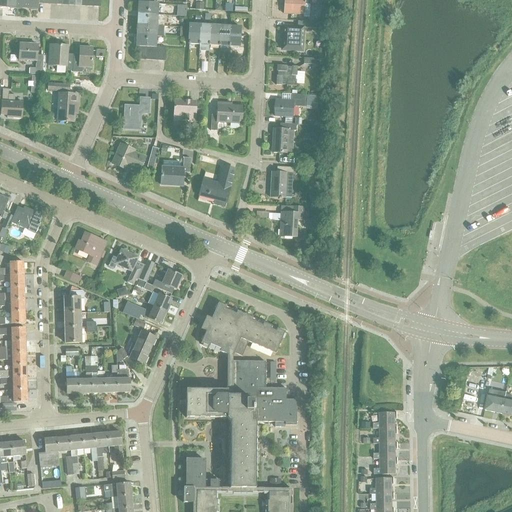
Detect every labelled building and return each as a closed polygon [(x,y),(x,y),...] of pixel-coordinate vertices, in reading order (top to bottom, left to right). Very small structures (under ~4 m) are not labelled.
[(5,0),(5,9),(16,9),(16,0),(5,0)] [(16,0),(16,9),(26,10),(26,0),(16,0)] [(50,0),(26,0),(26,10),(38,10),(38,4),(44,4),(51,4),(50,0)] [(195,0),(195,10),(204,10),(204,4),(196,3),(196,2),(195,0)] [(310,5),(310,0),(284,0),(284,14),(304,15),(304,5),(310,5)] [(139,4),(138,15),(158,16),(159,5),(139,4)] [(186,6),(177,6),(177,16),(186,17),(186,6)] [(138,15),(137,25),(157,27),(157,26),(158,16),(138,15)] [(318,29),(318,23),(297,22),(297,28),(284,27),(283,42),(284,42),(284,50),(302,51),(304,28),(318,29)] [(137,36),(157,37),(163,37),(163,26),(157,26),(157,27),(137,25),(137,36)] [(189,45),(199,45),(200,25),(190,25),(189,45)] [(200,25),(199,45),(198,51),(208,51),(209,46),(210,26),(200,25)] [(220,26),(210,26),(209,46),(219,46),(220,26)] [(230,27),(220,26),(219,46),(229,47),(230,27)] [(240,28),(230,27),(229,47),(239,47),(240,28)] [(136,47),(141,47),(147,47),(153,48),(156,48),(156,47),(157,37),(137,36),(136,47)] [(30,75),(43,76),(44,56),(37,56),(38,45),(20,44),(19,60),(36,61),(36,68),(30,68),(30,75)] [(71,71),(70,77),(73,77),(74,55),(68,54),(68,47),(50,46),(49,66),(67,67),(66,71),(71,71)] [(80,48),(80,55),(74,55),(73,77),(80,78),(80,75),(77,73),(82,73),(83,68),(92,68),(93,48),(80,48)] [(276,85),(296,87),(298,67),(277,66),(276,85)] [(38,94),(40,77),(32,76),(31,94),(38,94)] [(48,91),(53,91),(70,92),(71,86),(54,85),(48,84),(48,91)] [(8,119),(22,119),(23,103),(15,103),(15,96),(9,95),(9,90),(3,90),(2,105),(1,112),(8,112),(8,119)] [(275,101),(275,117),(285,117),(284,124),(291,124),(292,117),(293,118),(293,107),(299,107),(306,107),(306,95),(292,94),(291,101),(275,101)] [(78,109),(79,96),(60,95),(58,122),(74,123),(75,109),(78,109)] [(149,113),(150,100),(142,99),(141,107),(132,107),(131,112),(125,112),(124,129),(140,130),(141,113),(149,113)] [(174,122),(195,122),(196,103),(175,102),(174,122)] [(241,124),(242,107),(228,106),(228,104),(218,103),(218,116),(212,115),(211,131),(217,132),(218,123),(241,124)] [(296,132),(297,125),(280,124),(280,130),(274,130),(273,145),(275,145),(274,153),(287,154),(288,131),(296,132)] [(128,166),(139,171),(145,158),(133,153),(134,151),(123,146),(120,151),(119,150),(113,164),(126,170),(128,166)] [(152,147),(147,167),(154,169),(159,149),(152,147)] [(190,173),(191,159),(183,158),(183,169),(162,168),(161,185),(182,186),(183,173),(190,173)] [(213,205),(225,208),(235,170),(223,166),(219,184),(203,180),(199,196),(215,200),(213,205)] [(271,173),(270,198),(285,199),(285,198),(287,174),(293,174),(293,168),(278,167),(277,173),(271,173)] [(300,175),(308,176),(309,168),(301,168),(300,175)] [(44,215),(24,207),(23,209),(17,207),(13,217),(8,215),(0,232),(0,247),(2,244),(11,223),(28,230),(29,227),(37,231),(40,226),(41,224),(40,224),(44,215)] [(303,221),(304,208),(281,207),(280,237),(296,238),(297,221),(303,221)] [(87,262),(96,266),(106,243),(85,234),(81,243),(79,242),(76,250),(90,256),(87,262)] [(0,251),(7,255),(10,248),(2,244),(0,247),(0,251)] [(132,272),(129,278),(127,283),(134,286),(136,281),(141,269),(135,266),(139,258),(128,253),(128,251),(124,249),(123,250),(121,250),(118,258),(113,256),(109,267),(114,270),(116,265),(132,272)] [(140,276),(148,279),(154,265),(147,261),(140,276)] [(0,275),(4,276),(9,275),(23,275),(23,263),(9,263),(9,269),(0,269),(0,275)] [(155,280),(152,286),(158,289),(172,295),(174,289),(176,290),(182,277),(168,270),(162,283),(155,280)] [(64,279),(79,285),(81,278),(67,272),(64,279)] [(9,275),(10,288),(24,287),(23,275),(9,275)] [(136,286),(144,289),(152,293),(156,294),(156,293),(158,289),(152,286),(146,283),(146,284),(139,281),(136,286)] [(0,300),(4,301),(24,300),(24,287),(10,288),(10,294),(0,294),(0,300)] [(64,298),(65,314),(80,313),(80,298),(84,298),(84,292),(83,291),(70,291),(70,298),(64,298)] [(152,293),(148,303),(153,306),(166,312),(172,300),(159,294),(156,293),(156,294),(152,293)] [(24,300),(10,300),(11,312),(24,312),(24,300)] [(265,388),(265,361),(232,361),(232,357),(234,353),(242,356),(248,342),(276,354),(285,332),(277,328),(276,331),(271,329),(272,326),(264,323),(263,325),(252,321),(253,318),(237,311),(236,314),(225,309),(227,306),(218,303),(212,318),(206,316),(201,329),(206,331),(201,343),(209,347),(210,344),(221,349),(220,351),(227,355),(227,390),(186,389),(186,418),(227,418),(230,421),(230,488),(219,488),(219,480),(205,480),(205,460),(187,459),(187,487),(184,487),(184,502),(193,503),(193,511),(215,511),(216,492),(233,492),(233,493),(252,493),(252,492),(269,493),(268,511),(291,511),(292,488),(255,488),(255,422),(285,422),(285,425),(296,425),(296,399),(285,399),(285,388),(265,388)] [(146,310),(144,315),(146,316),(145,317),(148,318),(161,324),(166,312),(153,306),(150,312),(146,310)] [(131,317),(143,322),(145,317),(146,316),(144,315),(134,311),(131,317)] [(24,312),(11,312),(11,318),(0,318),(0,325),(25,324),(24,312)] [(65,314),(65,328),(81,328),(80,313),(65,314)] [(134,325),(143,330),(146,324),(136,319),(134,325)] [(0,335),(11,335),(11,341),(25,341),(25,328),(0,329),(0,335)] [(81,328),(65,328),(66,344),(81,343),(81,328)] [(132,343),(128,353),(132,355),(130,358),(143,364),(149,351),(155,338),(142,332),(136,345),(132,343)] [(0,347),(0,354),(26,353),(25,341),(11,341),(11,347),(0,347)] [(123,348),(118,352),(124,360),(128,356),(123,348)] [(12,360),(12,366),(26,366),(26,353),(0,354),(0,360),(6,360),(12,360)] [(91,357),(92,374),(92,380),(92,393),(105,393),(105,380),(97,380),(97,366),(97,357),(91,357)] [(0,378),(6,379),(12,378),(26,378),(26,366),(12,366),(12,372),(0,371),(0,378)] [(79,380),(79,374),(72,374),(72,367),(66,367),(67,394),(80,394),(79,380)] [(495,368),(492,368),(489,368),(488,375),(485,390),(490,391),(495,368)] [(117,373),(117,379),(118,393),(130,392),(130,379),(129,379),(129,370),(117,370),(117,373)] [(12,378),(13,391),(27,391),(26,378),(12,378)] [(118,393),(117,379),(105,380),(105,393),(118,393)] [(92,380),(79,380),(80,394),(92,393),(92,380)] [(475,402),(479,383),(465,380),(461,400),(475,402)] [(27,391),(13,391),(13,397),(1,397),(1,404),(27,403),(27,391)] [(511,396),(511,395),(506,394),(505,400),(502,414),(511,415),(511,401),(511,402),(511,396)] [(485,410),(502,414),(505,400),(488,397),(485,410)] [(373,424),(373,429),(380,429),(396,429),(395,414),(380,414),(380,424),(373,424)] [(374,445),(380,445),(396,444),(396,435),(398,435),(398,429),(396,429),(380,429),(380,439),(374,439),(374,445)] [(107,433),(109,447),(115,446),(116,459),(123,459),(120,432),(107,433)] [(95,434),(98,462),(97,462),(98,472),(104,471),(103,457),(102,457),(102,448),(109,447),(107,433),(95,434)] [(92,462),(97,462),(98,462),(95,434),(82,436),(84,450),(91,449),(92,462)] [(71,451),(71,457),(73,475),(79,474),(78,463),(77,450),(84,450),(82,436),(70,437),(71,451)] [(71,451),(70,437),(57,438),(59,452),(71,451)] [(58,452),(59,452),(57,438),(44,439),(47,466),(52,466),(52,459),(59,458),(58,452)] [(24,442),(11,443),(13,457),(14,461),(20,460),(20,456),(25,455),(24,442)] [(1,464),(2,471),(7,470),(5,457),(13,457),(11,443),(0,444),(0,459),(0,464),(1,464)] [(374,454),(373,454),(373,460),(374,460),(380,460),(396,460),(396,459),(396,444),(380,445),(380,454),(374,454)] [(396,460),(380,460),(380,469),(374,469),(374,475),(380,475),(396,475),(396,465),(397,465),(398,465),(398,459),(397,459),(396,459),(396,460)] [(112,473),(113,479),(125,478),(124,471),(112,473)] [(370,489),(370,495),(377,495),(393,494),(392,485),(394,485),(394,479),(393,479),(392,479),(376,479),(376,489),(370,489)] [(117,497),(131,496),(129,483),(116,485),(103,486),(104,492),(116,491),(117,497)] [(88,486),(89,496),(101,494),(99,484),(88,486)] [(78,498),(88,497),(87,486),(78,486),(78,498)] [(370,510),(377,510),(393,510),(393,509),(393,500),(394,500),(394,494),(393,494),(377,495),(377,504),(370,504),(370,510)] [(118,509),(132,508),(131,496),(117,497),(118,509)]
